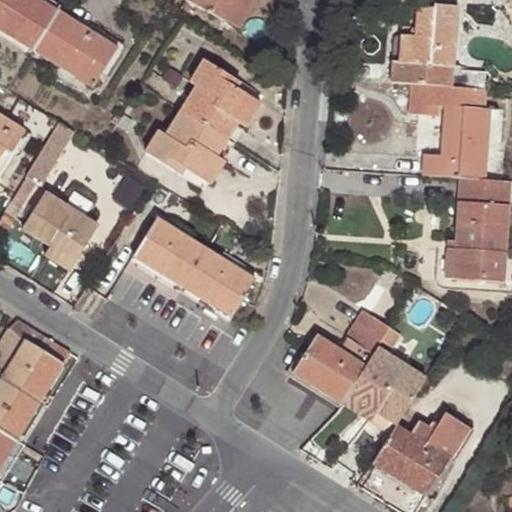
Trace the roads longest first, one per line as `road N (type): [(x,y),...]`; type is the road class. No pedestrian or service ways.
road 1 (residential): [(307,0),(310,70),(288,283),(278,332),(240,421)]
road 2 (residential): [(0,285),(240,421)]
road 3 (unknown): [(139,364),(85,451),(80,486),(95,511)]
road 4 (residential): [(240,421),(361,511)]
